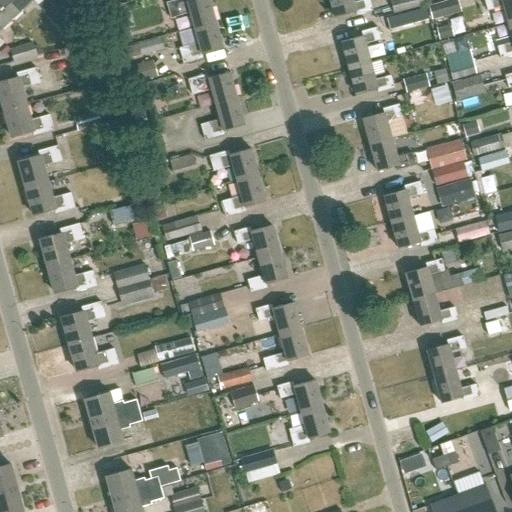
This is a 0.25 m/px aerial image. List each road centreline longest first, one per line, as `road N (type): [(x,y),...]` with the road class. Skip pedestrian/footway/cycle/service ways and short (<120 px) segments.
road 1 (residential): [(403,511),(259,0)]
road 2 (residential): [(65,511),(0,278)]
